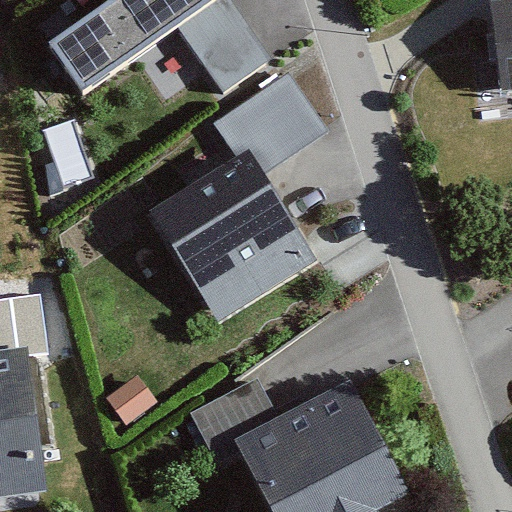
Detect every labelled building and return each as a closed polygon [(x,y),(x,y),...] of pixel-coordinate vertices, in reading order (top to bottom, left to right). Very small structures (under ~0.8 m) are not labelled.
[(210,0),(113,0),(34,56),(69,106),(214,5),(210,0)] [(511,0),(474,3),(481,88),(511,85),(511,0)] [(281,74),(217,120),(241,154),(140,226),(211,324),(308,255),(257,183),(324,135),(281,74)] [(0,494),(29,491),(15,359),(41,356),(35,297),(0,301),(0,494)] [(208,459),(221,453),(247,511),(378,511),(401,502),(345,376),(270,408),(257,378),(186,409),(208,459)]
